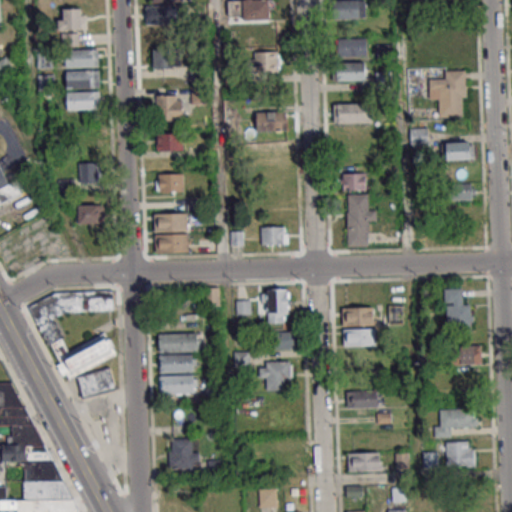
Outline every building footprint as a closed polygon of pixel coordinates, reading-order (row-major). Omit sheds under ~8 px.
[(271,21),(270,0),(228,0),(228,21),(271,21)] [(364,0),(334,0),(335,18),(365,18),(364,0)] [(148,5),(148,23),(181,23),(181,5),(148,5)] [(84,8),(62,8),(61,45),(83,45),(84,8)] [(367,55),(367,38),(337,38),(337,55),(367,55)] [(153,68),(179,68),(179,49),(153,49),(153,68)] [(66,67),(98,67),(98,50),(66,50),(66,67)] [(277,52),(253,52),(253,75),(277,75),(277,52)] [(0,60),(0,74),(12,69),(6,57),(0,60)] [(336,80),(367,80),(367,62),(336,62),(336,80)] [(99,88),(99,71),(66,71),(66,88),(99,88)] [(439,118),(465,118),(465,71),(444,71),(444,80),(429,80),(429,100),(439,100),(439,118)] [(101,109),(101,91),(66,91),(66,109),(101,109)] [(156,95),(156,120),(181,120),(181,95),(156,95)] [(373,122),(373,103),(335,103),(335,122),(373,122)] [(256,130),(282,130),(282,112),(256,112),(256,130)] [(410,145),(428,145),(428,127),(410,127),(410,145)] [(183,150),(183,133),(157,133),(157,150),(183,150)] [(472,143),(445,143),(445,160),(472,160),(472,143)] [(99,162),(79,162),(79,183),(99,183),(99,162)] [(0,204),(25,193),(18,177),(7,182),(0,166),(0,204)] [(184,191),(184,173),(157,173),(157,191),(184,191)] [(340,190),(367,190),(367,173),(340,173),(340,190)] [(474,183),(448,183),(448,200),(474,200),(474,183)] [(347,246),(369,246),(369,221),(376,221),(376,209),(368,209),(369,194),(347,194),(347,246)] [(78,223),(102,223),(102,204),(78,204),(78,223)] [(155,213),(155,252),(189,251),(188,213),(155,213)] [(287,226),(261,226),(261,244),(287,244),(287,226)] [(477,243),(477,226),(448,226),(448,243),(477,243)] [(206,304),(218,304),(219,288),(206,288),(206,304)] [(288,288),(267,288),(267,322),(288,322),(288,288)] [(445,333),(472,333),(472,303),(463,303),(463,288),(445,288),(445,333)] [(30,304),(49,352),(59,352),(60,371),(62,376),(65,375),(114,357),(113,349),(110,339),(107,339),(71,352),(67,352),(53,317),(65,313),(114,310),(113,290),(62,292),(30,304)] [(403,305),(389,305),(389,323),(403,323),(403,305)] [(342,307),(342,325),(374,325),(374,307),(342,307)] [(343,346),(376,346),(376,328),(343,328),(343,346)] [(267,349),(296,349),(296,332),(267,332),(267,349)] [(198,352),(198,334),(159,334),(159,352),(198,352)] [(482,345),(451,346),(452,364),(482,363),(482,345)] [(250,351),(234,351),(234,367),(250,367),(250,351)] [(195,355),(159,355),(159,372),(195,372),(195,355)] [(291,391),(291,362),(260,362),(260,379),(266,379),(266,391),(291,391)] [(77,377),(83,397),(116,388),(110,367),(77,377)] [(451,385),(482,385),(482,367),(451,367),(451,385)] [(196,393),(196,375),(160,375),(160,393),(196,393)] [(75,511),(17,382),(0,382),(0,425),(11,425),(11,438),(0,442),(0,461),(23,461),(24,499),(6,500),(5,488),(4,486),(0,485),(0,511),(75,511)] [(378,391),(346,391),(346,407),(378,407),(378,391)] [(478,412),(440,412),(440,425),(434,425),(434,437),(451,437),(451,426),(478,426),(478,412)] [(196,467),(196,438),(170,438),(170,467),(196,467)] [(445,442),(445,466),(475,466),(475,442),(445,442)] [(382,452),(349,452),(349,470),(382,470),(382,452)] [(409,452),(396,452),(396,468),(409,468),(409,452)] [(424,467),(437,467),(437,452),(424,452),(424,467)] [(208,478),(225,478),(225,460),(208,460),(208,478)] [(346,496),(362,496),(362,486),(346,486),(346,496)] [(277,488),(259,488),(259,507),(277,507),(277,488)] [(158,490),(157,511),(188,511),(189,490),(158,490)]
